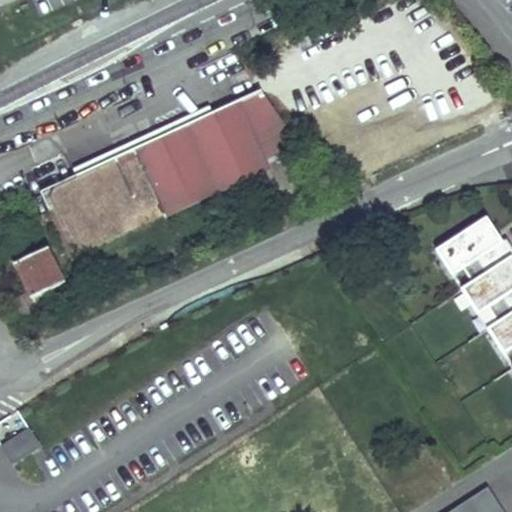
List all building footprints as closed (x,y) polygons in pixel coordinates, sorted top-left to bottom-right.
[(379,43),(428,100),(472,63),(423,5),(379,43)] [(370,53),(336,68),(322,36),(282,54),(314,127),(388,94),(370,53)] [(116,163),(39,194),(48,215),(54,212),(75,259),(262,179),(273,203),(310,187),(299,161),(308,157),(262,95),(134,153),(135,159),(118,166),(116,163)] [(511,244),(493,216),(436,251),(511,365),(511,244)] [(47,254),(14,268),(31,303),(63,288),(47,254)] [(34,306),(16,314),(23,329),(42,321),(34,306)] [(0,424),(0,442),(6,461),(37,451),(25,416),(0,424)] [(507,511),(489,485),(447,511),(507,511)]
